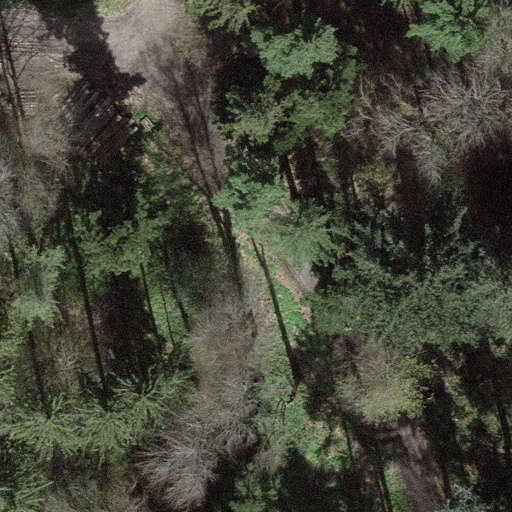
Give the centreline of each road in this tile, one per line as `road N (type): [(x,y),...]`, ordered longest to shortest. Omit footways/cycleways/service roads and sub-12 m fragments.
road 1 (track): [(424,511),(397,407),(248,233),(186,126),(158,54),(156,0)]
road 2 (track): [(0,41),(158,54),(257,46),(468,0)]
road 3 (track): [(397,407),(400,228),(413,110),(454,38),(491,0)]
